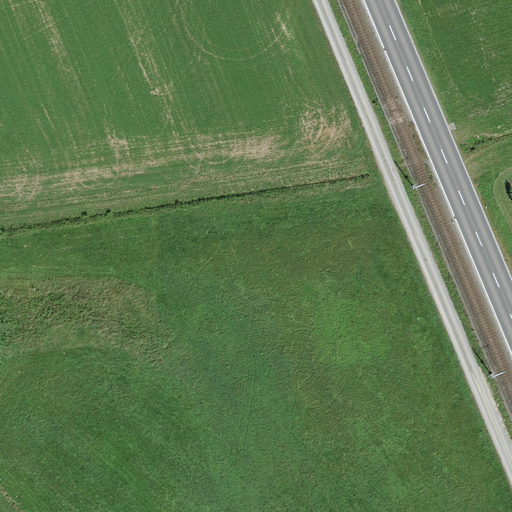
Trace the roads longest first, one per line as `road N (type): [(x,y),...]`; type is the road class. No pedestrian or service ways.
road 1 (track): [(511,479),(315,0)]
road 2 (primary): [(511,319),(379,0)]
